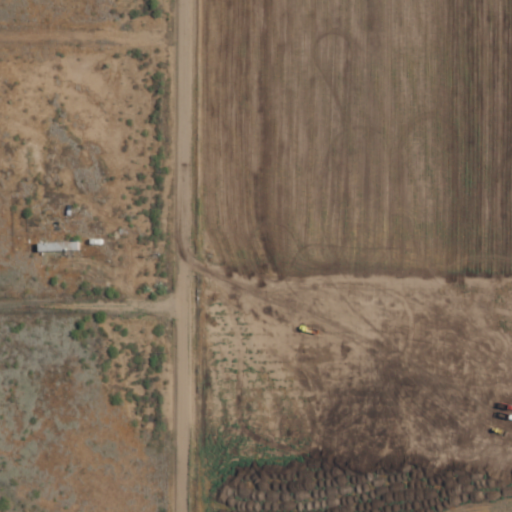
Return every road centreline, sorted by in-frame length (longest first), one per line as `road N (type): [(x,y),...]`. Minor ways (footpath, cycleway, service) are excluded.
road 1 (residential): [(160,511),(164,0)]
road 2 (residential): [(164,21),(0,22)]
road 3 (residential): [(164,309),(0,309)]
